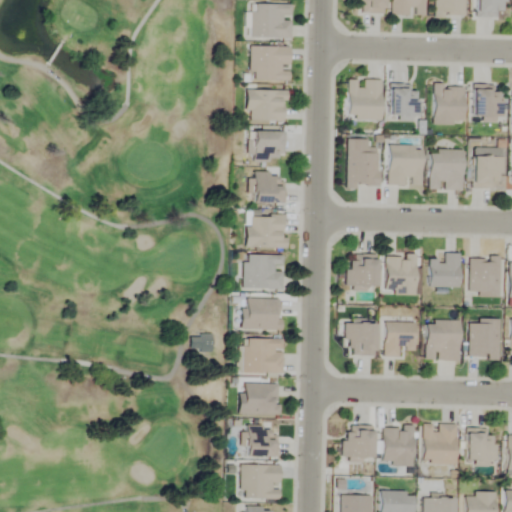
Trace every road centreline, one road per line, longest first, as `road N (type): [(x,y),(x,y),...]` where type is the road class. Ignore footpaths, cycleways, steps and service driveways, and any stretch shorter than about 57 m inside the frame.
road 1 (residential): [(322,0),(306,511)]
road 2 (residential): [(310,387),(511,391)]
road 3 (residential): [(315,216),(511,220)]
road 4 (residential): [(321,44),(511,49)]
